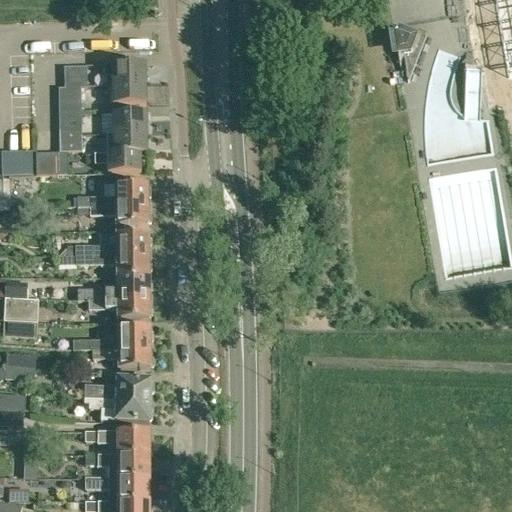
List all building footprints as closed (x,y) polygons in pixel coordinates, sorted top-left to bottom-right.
[(511,0),(486,0),(500,82),(511,80),(511,0)] [(410,56),(416,43),(395,35),(394,35),(400,73),(405,72),(403,58),(410,56)] [(107,86),(111,86),(146,86),(145,66),(104,66),(104,76),(106,76),(107,86)] [(65,69),(65,90),(82,89),(88,89),(87,68),(65,69)] [(146,106),(146,86),(111,86),(112,107),(146,106)] [(82,89),(65,90),(59,90),(59,113),(82,112),(82,89)] [(59,113),(60,135),(83,134),(82,112),(59,113)] [(112,135),(146,135),(146,114),(112,114),(112,135)] [(83,154),(83,134),(60,135),(60,155),(83,154)] [(146,155),(146,135),(112,135),(107,135),(107,155),(141,155),(146,155)] [(37,155),(37,178),(58,177),(58,154),(37,155)] [(95,165),(107,165),(108,176),(141,176),(141,155),(107,155),(95,155),(95,165)] [(0,212),(3,212),(10,212),(9,180),(0,180),(0,212)] [(77,209),(90,209),(147,208),(147,199),(149,199),(149,190),(147,190),(147,187),(115,188),(115,198),(77,199),(77,209)] [(147,216),(147,208),(90,209),(77,209),(77,217),(91,217),(91,218),(115,217),(116,230),(147,229),(147,224),(149,224),(149,216),(147,216)] [(21,212),(10,212),(3,212),(3,224),(21,223),(21,212)] [(68,258),(75,258),(91,258),(147,257),(147,248),(150,246),(150,242),(147,240),(147,236),(116,237),(116,248),(91,248),(68,249),(68,258)] [(148,264),(147,257),(91,258),(75,258),(75,266),(75,268),(116,267),(116,279),(148,278),(148,274),(150,272),(150,266),(148,264)] [(89,303),(148,302),(148,294),(150,292),(150,287),(149,286),(149,283),(117,283),(117,293),(105,293),(105,292),(77,292),(77,303),(89,303)] [(28,285),(5,285),(5,298),(28,299),(28,285)] [(4,299),(3,324),(36,326),(37,301),(4,299)] [(148,302),(89,303),(89,312),(117,312),(118,323),(149,322),(149,319),(151,318),(151,312),(149,310),(148,302)] [(35,339),(36,326),(3,324),(2,338),(35,339)] [(92,352),(150,350),(150,347),(150,343),(152,343),(151,335),(149,335),(149,331),(118,332),(118,343),(92,343),(73,344),(73,352),(92,352)] [(150,359),(150,350),(92,352),(93,362),(118,361),(118,372),(150,371),(150,368),(152,368),(152,359),(150,359)] [(6,357),(5,370),(34,371),(34,358),(6,357)] [(33,381),(34,371),(5,370),(5,379),(33,381)] [(84,401),(85,401),(149,404),(150,396),(152,395),(153,387),(150,385),(150,383),(117,381),(117,390),(89,389),(89,396),(84,396),(84,401)] [(0,396),(0,427),(22,427),(23,413),(23,397),(0,396)] [(101,423),(149,425),(149,423),(151,421),(151,412),(149,411),(149,404),(85,401),(84,401),(84,407),(89,407),(89,413),(101,413),(101,423)] [(16,433),(0,432),(0,446),(15,447),(16,433)] [(109,457),(118,457),(148,457),(148,434),(109,434),(85,434),(85,445),(109,445),(109,457)] [(118,457),(109,457),(85,458),(85,468),(98,468),(98,469),(109,469),(109,481),(118,481),(148,481),(148,465),(148,457),(118,457)] [(148,504),(148,481),(118,481),(109,481),(85,481),(85,493),(109,493),(109,504),(118,504),(148,504)]
